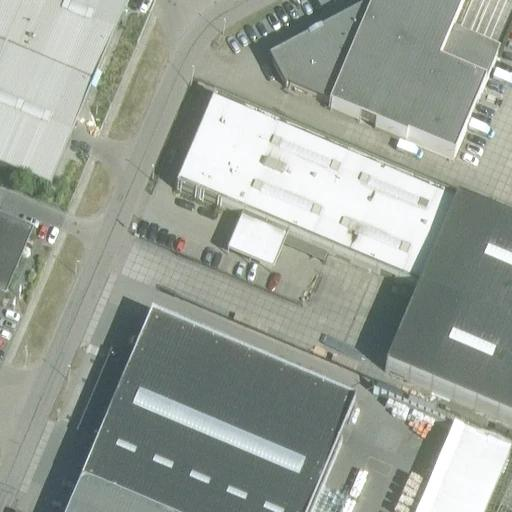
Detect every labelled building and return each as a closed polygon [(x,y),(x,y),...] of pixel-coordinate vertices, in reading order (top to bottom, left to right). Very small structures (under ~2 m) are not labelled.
[(105,60),(129,0),(0,0),(0,171),(49,192),(105,60)] [(329,107),(328,111),(405,144),(406,142),(453,162),(497,58),(449,38),(465,0),(374,0),(368,16),(366,13),(272,64),(286,90),(288,88),(289,90),(329,107)] [(384,373),(511,427),(511,227),(213,102),(175,191),(418,294),(384,373)] [(0,304),(1,305),(2,304),(0,302),(0,284),(1,281),(8,280),(14,275),(18,268),(17,260),(14,255),(13,254),(12,253),(25,236),(29,238),(30,237),(0,224),(0,304)] [(69,511),(309,511),(355,406),(150,320),(132,362),(111,353),(76,435),(98,445),(80,487),(69,511)]
